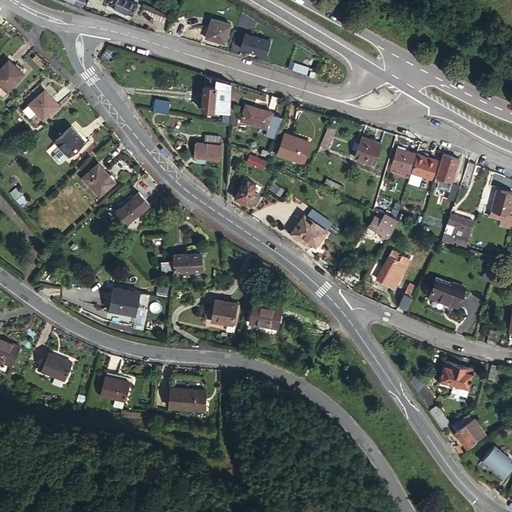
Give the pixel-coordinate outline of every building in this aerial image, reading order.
[(107,0),(107,1),(132,13),(137,2),(133,0),(107,0)] [(229,23),(210,17),(205,36),(224,42),(229,23)] [(246,32),(242,48),(266,55),(271,39),(246,32)] [(306,67),(276,58),(275,63),(304,72),(306,67)] [(0,87),(6,93),(24,72),(9,59),(0,68),(0,87)] [(216,78),(204,74),(203,84),(215,85),(216,78)] [(213,110),(229,110),(230,82),(216,78),(215,85),(213,110)] [(202,109),(213,110),(215,85),(203,84),(202,109)] [(27,104),(35,113),(41,120),(59,104),(44,88),(27,104)] [(277,97),(269,95),(265,109),(273,111),(277,97)] [(156,99),(154,111),(168,113),(168,112),(170,101),(156,99)] [(185,103),(170,101),(168,112),(184,114),(185,103)] [(273,111),(265,109),(245,103),(240,120),(267,128),(273,111)] [(35,113),(27,104),(21,110),(29,118),(35,113)] [(60,161),(67,154),(84,140),(71,124),(54,139),(61,147),(53,154),(53,157),(56,161),(60,161)] [(328,149),(336,128),(328,125),(320,146),(328,149)] [(307,160),(313,139),(284,130),(279,151),(307,160)] [(374,163),(381,142),(362,135),(355,157),(374,163)] [(196,142),(195,157),(205,157),(206,142),(196,142)] [(221,143),(219,143),(206,142),(205,157),(220,158),(221,143)] [(392,165),(411,171),(416,153),(397,148),(392,165)] [(266,161),(249,153),(245,160),(262,167),(266,161)] [(416,153),(411,171),(431,177),(437,159),(416,153)] [(444,154),(435,176),(443,179),(441,184),(450,187),(460,160),(444,154)] [(475,163),(468,161),(462,180),(469,183),(475,163)] [(97,197),(115,181),(98,162),(80,178),(97,197)] [(234,197),(251,206),(254,200),(252,198),(248,196),(250,194),(251,190),(255,183),(247,178),(244,184),(242,183),(234,197)] [(343,191),(345,185),(327,178),(325,184),(343,191)] [(503,213),(508,215),(511,197),(511,192),(497,188),(491,210),(503,213)] [(251,206),(252,206),(259,194),(251,190),(250,194),(253,195),(252,198),(254,200),(251,206)] [(149,204),(137,191),(114,210),(126,223),(149,204)] [(252,206),(254,208),(262,196),(259,194),(252,206)] [(490,216),(501,219),(503,213),(491,210),(490,216)] [(316,247),(328,230),(305,213),(290,232),(307,245),(309,242),(316,247)] [(452,213),(450,220),(453,222),(472,228),(474,220),(452,213)] [(500,226),(511,228),(511,215),(508,215),(503,213),(501,219),(500,226)] [(382,232),(387,236),(393,226),(385,220),(386,218),(384,216),(381,219),(379,217),(374,223),(384,230),(382,232)] [(450,220),(448,220),(445,229),(450,231),(453,222),(450,220)] [(450,231),(445,229),(443,236),(467,244),(472,228),(453,222),(450,231)] [(163,245),(162,236),(148,237),(149,245),(163,245)] [(441,242),(466,249),(467,244),(443,236),(441,242)] [(402,253),(392,248),(377,278),(386,283),(389,279),(390,275),(396,278),(399,272),(393,270),(402,253)] [(174,254),(174,260),(174,271),(202,269),(200,253),(174,254)] [(410,257),(402,253),(393,270),(399,272),(396,278),(390,275),(389,279),(397,282),(410,257)] [(491,281),(497,261),(489,258),(483,279),(491,281)] [(174,271),(174,260),(160,260),(161,272),(175,271),(174,271)] [(458,303),(465,286),(453,282),(452,284),(436,278),(430,295),(446,301),(446,299),(458,303)] [(389,279),(386,283),(395,287),(397,282),(389,279)] [(136,315),(141,291),(113,286),(108,310),(136,315)] [(399,305),(406,309),(411,297),(404,293),(399,305)] [(233,329),(235,307),(211,304),(210,315),(204,314),(203,326),(233,329)] [(252,307),(250,326),(280,330),(282,310),(252,307)] [(489,328),(486,342),(494,343),(497,330),(489,328)] [(0,362),(8,366),(17,347),(0,338),(0,362)] [(344,339),(341,341),(347,350),(351,346),(344,339)] [(347,350),(341,341),(338,344),(345,352),(347,350)] [(70,364),(47,355),(40,374),(63,382),(70,364)] [(454,385),(460,363),(447,359),(446,363),(443,362),(438,380),(454,385)] [(472,367),(460,363),(454,385),(451,392),(463,396),(462,399),(466,400),(474,371),(471,371),(472,367)] [(498,365),(491,364),(488,379),(495,380),(498,365)] [(419,377),(412,385),(416,391),(424,380),(419,377)] [(124,404),(128,384),(104,379),(100,398),(124,404)] [(424,380),(416,391),(428,410),(437,404),(438,401),(424,380)] [(171,410),(206,414),(208,392),(173,388),(171,410)] [(442,430),(451,424),(437,404),(428,410),(442,430)] [(473,416),(464,423),(465,423),(467,422),(470,426),(467,427),(472,434),(475,432),(478,436),(484,432),(473,416)] [(464,423),(460,417),(451,424),(466,445),(478,437),(478,436),(475,432),(472,434),(467,427),(465,423),(464,423)] [(503,475),(511,464),(511,460),(494,444),(482,457),(503,475)]
